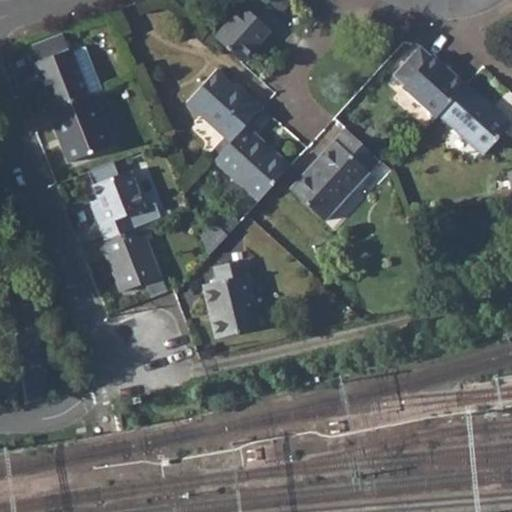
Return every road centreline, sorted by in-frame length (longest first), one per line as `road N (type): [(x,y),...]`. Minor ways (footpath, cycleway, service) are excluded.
road 1 (residential): [(0,106),(98,370)]
road 2 (residential): [(0,422),(61,417),(104,397),(98,370)]
